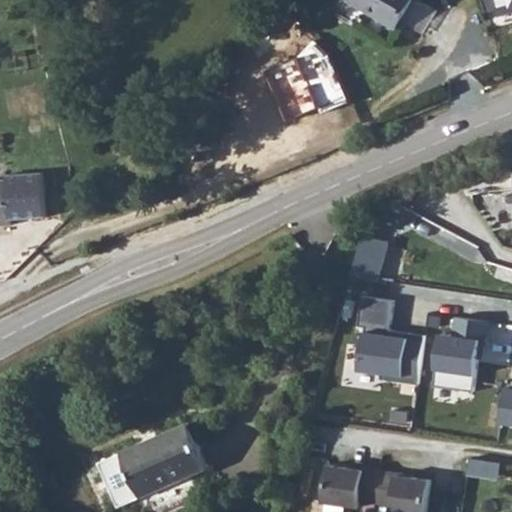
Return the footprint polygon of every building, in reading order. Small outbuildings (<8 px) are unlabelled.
[(351,0),(352,0),(407,27),(420,0),(351,0)] [(511,157),(498,159),(508,251),(511,250),(511,157)] [(51,218),(48,173),(11,176),(11,182),(0,182),(0,227),(14,226),(14,221),(51,218)] [(452,335),(440,334),(434,385),(476,390),(484,320),(454,316),(452,335)] [(425,338),(361,332),(357,370),(381,373),(381,379),(420,383),(425,338)] [(511,385),(505,385),(499,424),(511,425),(511,385)] [(114,447),(136,494),(203,464),(181,417),(114,447)] [(136,494),(114,447),(92,457),(114,504),(136,494)] [(502,463),(469,458),(466,477),(498,482),(502,463)] [(338,462),(319,459),(314,496),(348,502),(349,495),(365,498),(370,465),(339,460),(338,462)] [(402,469),(370,465),(365,498),(381,500),(381,506),(415,511),(421,475),(401,472),(402,469)]
